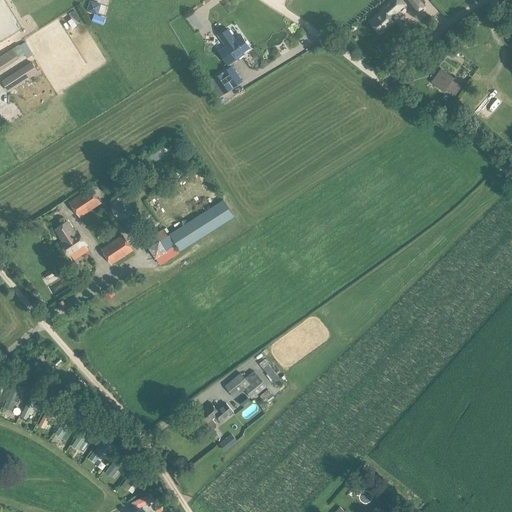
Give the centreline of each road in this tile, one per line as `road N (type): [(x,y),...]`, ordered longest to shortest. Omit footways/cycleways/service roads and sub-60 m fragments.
road 1 (track): [(188,511),(93,377),(0,268)]
road 2 (track): [(511,181),(488,151),(384,82)]
road 3 (track): [(384,82),(271,0)]
road 4 (track): [(384,82),(441,29),(495,0)]
